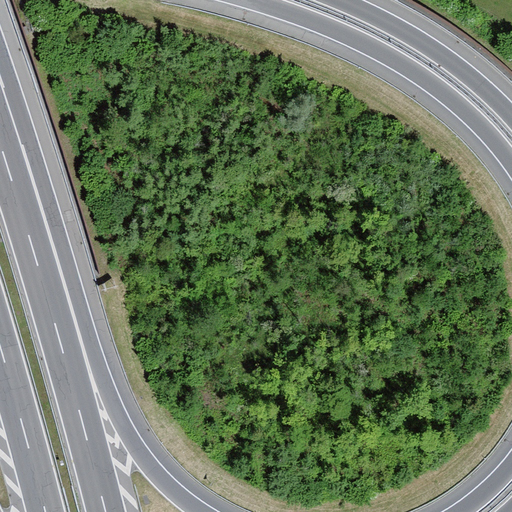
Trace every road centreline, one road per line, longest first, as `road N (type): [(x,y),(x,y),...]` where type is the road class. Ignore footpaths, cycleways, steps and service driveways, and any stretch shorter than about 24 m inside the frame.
road 1 (motorway): [(197,511),(157,476),(108,392),(32,144),(0,97)]
road 2 (motorway): [(106,511),(0,143)]
road 3 (motorway): [(247,0),(393,59),(464,109),(511,163)]
road 4 (motorway): [(511,117),(442,54),(336,0)]
road 5 (motorway): [(0,336),(48,511)]
